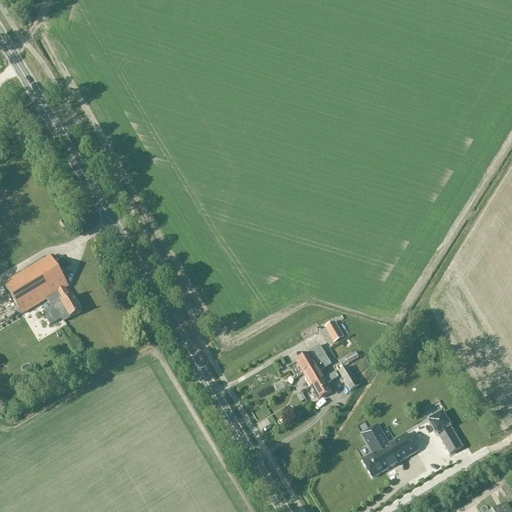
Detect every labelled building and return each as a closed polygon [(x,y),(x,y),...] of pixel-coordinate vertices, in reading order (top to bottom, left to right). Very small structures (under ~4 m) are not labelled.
[(70,319),(82,313),(72,297),(70,298),(65,290),(68,288),(50,258),(4,285),(22,315),(58,294),(63,303),(61,304),(70,319)] [(334,322),(330,324),(324,328),(333,344),(344,338),(334,322)] [(303,375),(328,361),(324,355),(325,355),(320,346),(308,353),(309,355),(296,363),(303,375)] [(348,364),(358,358),(355,353),(345,359),(348,364)] [(311,388),(324,380),(319,372),(331,366),(328,361),(303,375),(311,388)] [(347,368),(338,373),(350,392),(358,387),(347,368)] [(318,401),(332,393),(331,392),(331,393),(327,385),(338,378),(335,373),(324,380),(311,388),(318,401)] [(428,422),(436,435),(437,434),(450,455),(462,449),(449,428),(450,427),(442,414),(428,422)] [(397,464),(416,453),(406,435),(389,446),(377,426),(361,436),(373,455),(362,462),(372,479),(389,469),(390,469),(397,465),(397,464)] [(430,511),(447,511),(442,502),(429,510),(430,511)] [(511,511),(506,502),(489,511),(511,511)]
